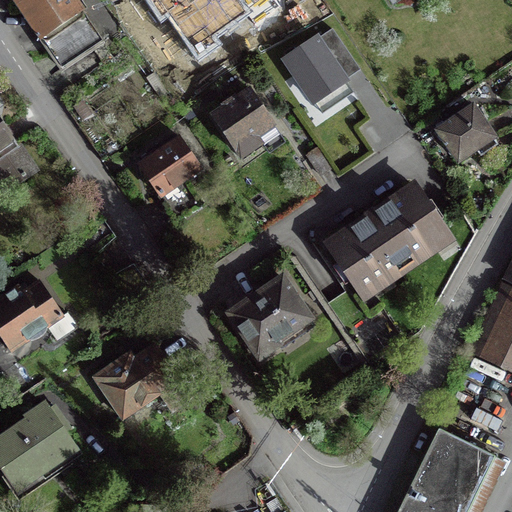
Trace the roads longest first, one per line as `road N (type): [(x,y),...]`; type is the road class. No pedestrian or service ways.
road 1 (residential): [(0,41),(317,511)]
road 2 (residential): [(511,213),(356,511)]
